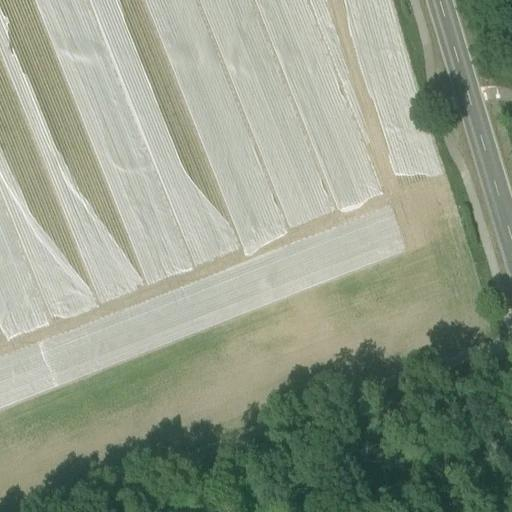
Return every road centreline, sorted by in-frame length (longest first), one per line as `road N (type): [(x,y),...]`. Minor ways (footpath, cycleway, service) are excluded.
road 1 (track): [(511,345),(88,511)]
road 2 (tertiary): [(435,0),(511,253)]
